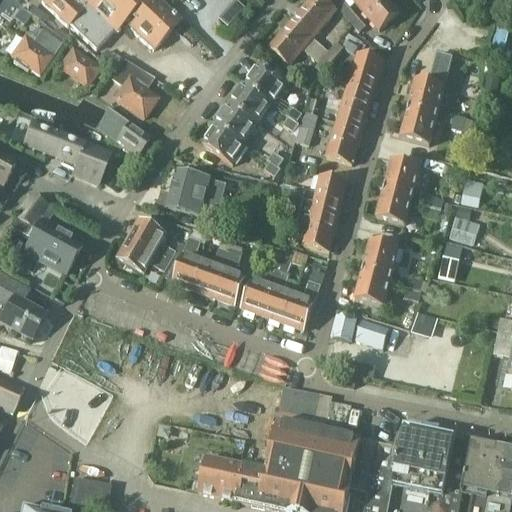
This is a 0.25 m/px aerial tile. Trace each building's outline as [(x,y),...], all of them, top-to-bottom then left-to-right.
[(45,0),(41,4),(67,28),(69,27),(96,53),(104,45),(115,34),(124,25),(154,53),(177,28),(180,25),(153,0),(45,0)] [(320,0),(312,0),(293,23),(330,54),(337,45),(320,31),(336,13),(320,0)] [(330,0),(343,15),(349,10),(340,0),(330,0)] [(398,15),(385,0),(361,0),(356,4),(379,31),(398,15)] [(235,3),(227,12),(236,20),(244,11),(235,3)] [(511,11),(500,9),(497,21),(511,23),(511,11)] [(21,10),(14,20),(24,28),(31,17),(21,10)] [(364,29),(349,10),(343,15),(359,34),(364,29)] [(323,77),(324,76),(337,61),(330,54),(293,23),(270,50),(290,67),(302,53),(318,67),(314,70),(323,77)] [(42,79),(66,44),(50,33),(45,29),(34,44),(27,40),(14,59),(24,66),(22,69),(30,74),(32,72),(42,79)] [(56,29),(53,34),(63,41),(66,36),(56,29)] [(503,61),(509,34),(494,31),(489,57),(503,61)] [(337,61),(344,52),(337,45),(330,54),(337,61)] [(102,72),(72,52),(60,69),(86,87),(94,76),(97,79),(102,72)] [(122,63),(113,55),(103,66),(111,73),(122,63)] [(408,117),(421,121),(424,110),(439,114),(453,59),(437,55),(430,86),(417,83),(408,117)] [(382,63),(358,56),(348,89),(372,98),(382,63)] [(289,91),(259,70),(246,88),(271,107),(275,110),(289,91)] [(117,103),(144,122),(158,102),(130,83),(130,84),(117,75),(112,83),(125,92),(117,103)] [(243,86),(229,106),(257,126),(271,107),(246,88),(243,86)] [(495,98),(497,91),(493,88),(485,86),(483,96),(495,98)] [(348,89),(337,125),(362,132),(372,98),(348,89)] [(312,117),(316,102),(308,100),(303,115),(312,117)] [(215,125),(218,127),(243,146),(245,144),(257,126),(229,106),(215,125)] [(439,114),(424,110),(421,121),(408,117),(402,142),(430,149),(439,114)] [(289,120),(296,126),(302,118),(292,111),(286,119),(289,120)] [(317,119),(312,117),(303,115),(294,145),(302,147),(309,149),(317,119)] [(462,135),(470,137),(474,124),(466,122),(467,121),(455,118),(455,119),(447,117),(445,125),(452,127),(451,132),(454,133),(453,135),(462,137),(462,135)] [(129,151),(137,157),(149,140),(129,126),(128,127),(115,118),(105,133),(119,142),(118,143),(125,148),(123,150),(127,153),(129,151)] [(299,128),(296,126),(289,120),(283,128),(293,135),(299,128)] [(484,121),(481,134),(495,137),(498,124),(484,121)] [(78,166),(74,178),(86,182),(97,151),(85,146),(85,145),(52,132),(53,130),(33,123),(25,144),(25,146),(78,166)] [(327,159),(351,166),(362,132),(337,125),(327,159)] [(248,146),(245,144),(243,146),(218,127),(204,146),(233,167),(248,146)] [(13,152),(0,144),(0,153),(10,159),(13,152)] [(98,187),(110,156),(97,151),(86,182),(98,187)] [(0,192),(1,193),(12,174),(17,164),(18,163),(10,159),(0,153),(0,192)] [(270,165),(271,164),(279,170),(284,163),(274,155),(268,163),(270,165)] [(281,172),(279,170),(271,164),(270,165),(265,173),(275,180),(281,172)] [(393,164),(386,187),(401,191),(398,202),(412,205),(421,171),(393,164)] [(159,208),(202,218),(211,182),(177,173),(171,197),(162,195),(159,208)] [(235,202),(240,186),(216,179),(211,195),(235,202)] [(321,179),(313,214),(337,220),(346,185),(321,179)] [(479,211),(483,187),(467,183),(461,207),(479,211)] [(398,202),(401,191),(386,187),(377,222),(406,230),(412,205),(398,202)] [(297,189),(293,204),(302,207),(306,192),(297,189)] [(35,230),(32,228),(44,207),(30,199),(15,219),(20,222),(15,231),(30,239),(35,230)] [(430,199),(427,209),(442,212),(444,203),(430,199)] [(298,221),(302,207),(293,204),(289,219),(298,221)] [(451,215),(453,207),(445,205),(443,213),(451,215)] [(47,209),(41,219),(40,221),(49,226),(56,214),(47,209)] [(439,224),(441,213),(442,212),(427,209),(424,220),(439,224)] [(459,210),(457,219),(469,222),(472,213),(459,210)] [(304,249),(329,255),(337,220),(313,214),(304,249)] [(481,251),(487,229),(456,219),(450,241),(481,251)] [(166,236),(140,221),(129,240),(170,264),(175,255),(167,250),(160,245),(166,236)] [(24,254),(67,276),(83,246),(41,224),(24,254)] [(173,286),(193,294),(204,265),(196,262),(201,245),(205,247),(209,238),(193,232),(190,241),(173,286)] [(164,274),(170,264),(129,240),(118,259),(144,274),(149,265),(164,274)] [(371,244),(365,269),(379,272),(377,283),(391,286),(400,251),(371,244)] [(447,248),(444,260),(460,264),(463,252),(447,248)] [(193,294),(214,301),(230,256),(221,252),(217,261),(215,269),(204,265),(193,294)] [(263,319),(283,326),(294,298),(284,294),(286,286),(289,277),(288,277),(292,265),(293,266),(297,255),(287,252),(282,268),(281,268),(263,319)] [(308,259),(297,255),(293,266),(305,270),(308,259)] [(235,276),(237,268),(241,260),(230,256),(214,301),(234,308),(245,280),(235,276)] [(242,311),(263,319),(281,268),(272,264),(263,287),(253,283),(242,311)] [(377,283),(379,272),(365,269),(356,303),(384,311),(391,286),(377,283)] [(24,304),(30,293),(0,275),(0,306),(6,310),(0,321),(0,325),(32,344),(47,317),(24,304)] [(429,286),(410,281),(408,290),(421,294),(425,295),(429,286)] [(320,289),(309,285),(306,294),(303,301),(294,298),(283,326),(304,333),(320,289)] [(419,305),(421,294),(408,290),(405,301),(419,305)] [(333,341),(351,345),(357,320),(340,315),(333,341)] [(429,340),(434,320),(420,316),(413,335),(429,340)] [(511,324),(501,322),(498,335),(511,337),(511,324)] [(357,344),(384,353),(390,334),(363,325),(357,344)] [(511,337),(498,335),(493,357),(511,361),(511,364),(509,377),(511,377),(511,337)] [(348,366),(345,377),(372,383),(375,372),(348,366)] [(0,415),(1,416),(3,411),(13,415),(23,391),(0,381),(0,415)] [(286,391),(280,414),(280,417),(292,420),(298,393),(286,391)] [(322,399),(310,396),(298,393),(292,420),(316,425),(322,399)] [(334,401),(322,399),(316,425),(328,428),(333,407),(334,401)] [(346,439),(351,410),(333,407),(328,428),(327,434),(346,439)] [(267,473),(242,467),(233,505),(263,511),(346,511),(351,492),(351,491),(369,494),(378,446),(362,442),(346,439),(327,434),(328,428),(316,425),(292,420),(280,417),(278,424),(267,473)] [(378,446),(369,494),(365,511),(389,511),(394,489),(451,501),(448,511),(458,511),(461,503),(462,503),(463,496),(472,497),(468,511),(485,511),(498,450),(402,431),(398,450),(378,446)] [(511,511),(511,452),(498,450),(485,511),(511,511)] [(242,467),(208,460),(199,498),(233,505),(242,467)] [(68,510),(77,511),(105,511),(110,489),(99,487),(74,482),(68,510)] [(446,504),(442,501),(437,501),(433,504),(432,509),(432,511),(446,511),(448,508),(446,504)]
